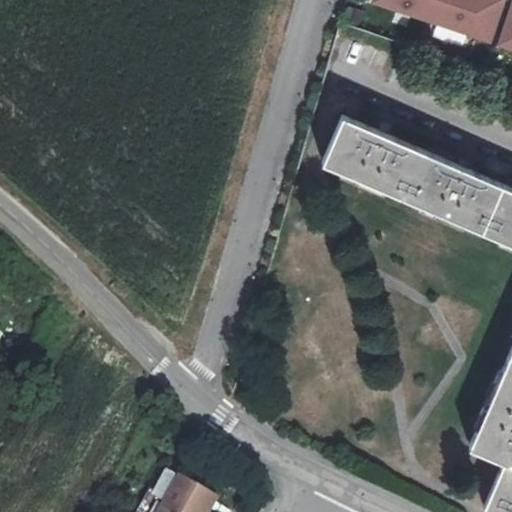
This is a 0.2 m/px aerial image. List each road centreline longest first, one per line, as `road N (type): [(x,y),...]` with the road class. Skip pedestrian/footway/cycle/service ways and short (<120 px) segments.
road 1 (residential): [(188,390),(210,354),(312,0)]
road 2 (unclassified): [(179,381),(0,198)]
road 3 (residential): [(511,143),(349,75)]
road 4 (residential): [(305,472),(234,431),(188,390)]
